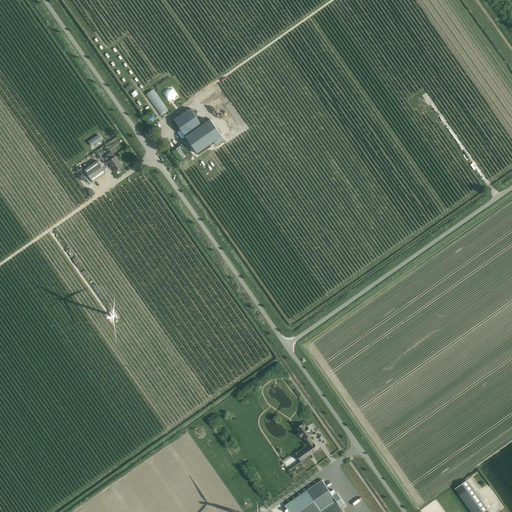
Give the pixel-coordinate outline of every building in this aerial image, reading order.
[(160,116),(168,111),(153,90),(146,95),(160,116)] [(174,120),(185,137),(202,125),(190,109),(174,120)] [(202,125),(185,137),(197,153),(221,136),(210,119),(202,125)] [(102,138),(99,134),(89,142),(92,145),(94,144),(95,145),(97,144),(96,143),(102,138)] [(116,171),(122,167),(118,161),(119,161),(116,156),(115,157),(111,151),(107,155),(110,160),(108,162),(110,166),(111,165),(116,171)] [(106,173),(97,161),(84,170),(93,183),(106,173)] [(318,449),(314,443),(313,444),(312,442),(309,438),(309,437),(312,435),(310,431),(310,430),(309,430),(308,428),(308,427),(307,427),(304,423),(301,425),(299,426),(300,426),(297,428),(299,432),(298,433),(301,437),(302,436),(308,444),(308,445),(309,446),(307,448),(305,450),(302,452),(297,455),(300,461),(306,457),(309,455),(311,453),(318,449)] [(344,511),(340,506),(344,503),(337,493),(333,496),(322,480),(317,483),(302,493),(285,506),(289,511),(344,511)] [(467,480),(455,489),(470,511),(483,511),(487,509),(467,480)]
